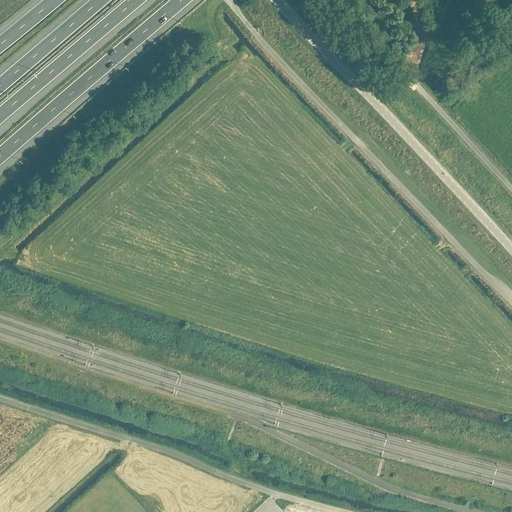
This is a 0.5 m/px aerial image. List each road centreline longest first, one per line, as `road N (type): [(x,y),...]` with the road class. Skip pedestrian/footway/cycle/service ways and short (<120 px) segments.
road 1 (unclassified): [(511,249),(277,0)]
road 2 (motorway): [(0,155),(181,0)]
road 3 (track): [(511,189),(407,75),(424,31)]
road 4 (motorway): [(0,114),(135,0)]
road 5 (motorway): [(100,0),(0,85)]
